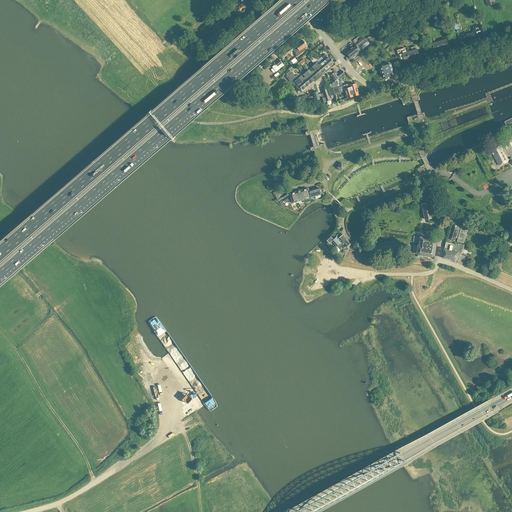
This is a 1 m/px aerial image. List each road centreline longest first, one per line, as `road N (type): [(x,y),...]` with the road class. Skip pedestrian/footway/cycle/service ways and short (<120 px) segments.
road 1 (motorway): [(0,273),(317,0)]
road 2 (motorway): [(292,0),(0,252)]
road 3 (secondary): [(302,511),(511,395)]
road 4 (track): [(202,123),(277,111),(318,115),(373,86)]
road 5 (unclassified): [(429,171),(347,210),(351,242)]
